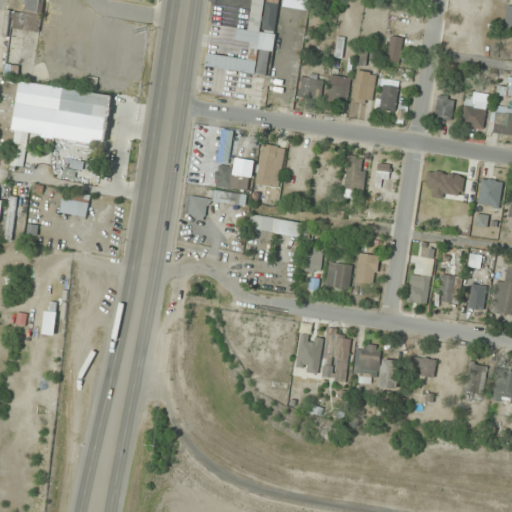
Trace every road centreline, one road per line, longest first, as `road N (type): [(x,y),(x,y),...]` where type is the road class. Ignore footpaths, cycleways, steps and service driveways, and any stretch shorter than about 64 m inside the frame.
road 1 (residential): [(511,341),(241,296),(223,284),(214,262),(145,270)]
road 2 (residential): [(511,156),(170,103)]
road 3 (primary): [(184,0),(137,329)]
road 4 (residential): [(436,0),(386,322)]
road 5 (primary): [(137,329),(83,511)]
road 6 (primary): [(112,511),(137,329)]
